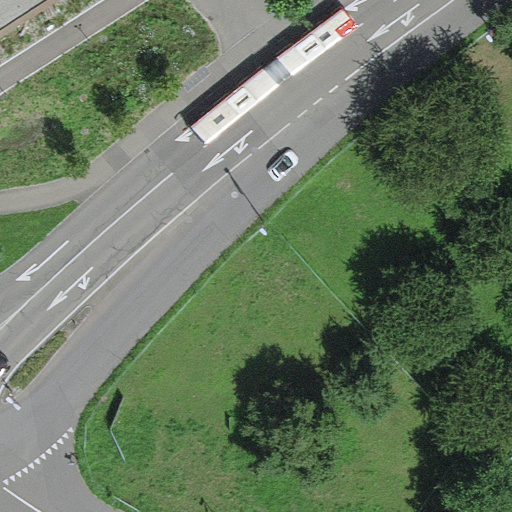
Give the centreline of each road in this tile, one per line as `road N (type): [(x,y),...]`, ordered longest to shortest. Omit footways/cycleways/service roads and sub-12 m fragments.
road 1 (tertiary): [(99,287),(320,87),(436,0)]
road 2 (tertiary): [(0,403),(99,287)]
